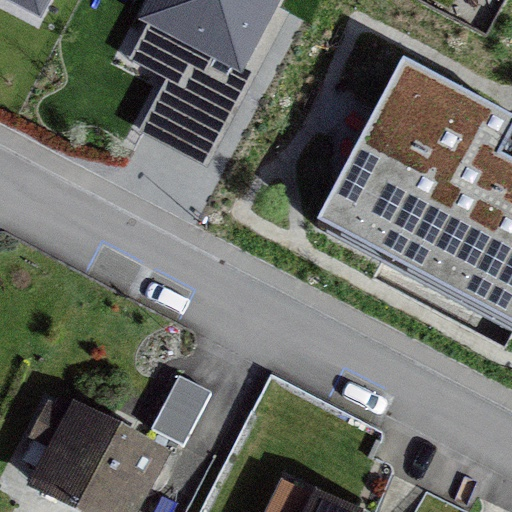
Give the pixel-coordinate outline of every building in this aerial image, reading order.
[(42,0),(17,0),(37,10),(42,0)] [(266,16),(275,0),(171,0),(158,23),(238,67),(266,16)] [(317,226),(511,329),(511,123),(402,66),(317,226)] [(208,398),(176,382),(148,434),(180,451),(208,398)] [(37,492),(74,511),(128,511),(154,463),(74,421),(37,492)]
